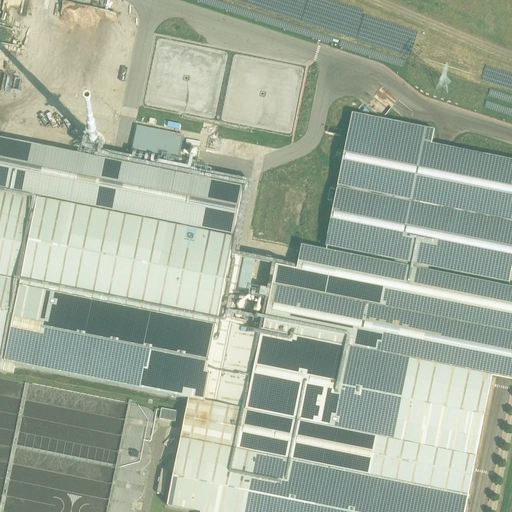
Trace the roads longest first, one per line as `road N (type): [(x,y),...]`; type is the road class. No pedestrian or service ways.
road 1 (unknown): [(436,109),(404,302),(407,325),(509,364)]
road 2 (unknown): [(36,0),(17,111),(121,145)]
road 3 (track): [(511,54),(378,0)]
